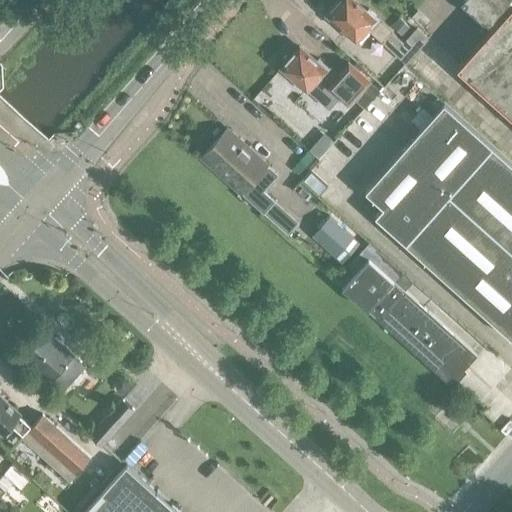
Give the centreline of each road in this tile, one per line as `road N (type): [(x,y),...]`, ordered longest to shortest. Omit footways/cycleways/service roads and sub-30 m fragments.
road 1 (tertiary): [(33,206),(219,0)]
road 2 (tertiary): [(226,385),(74,221),(33,206)]
road 3 (tertiary): [(33,206),(53,242),(226,385)]
road 4 (tertiary): [(364,511),(226,385)]
